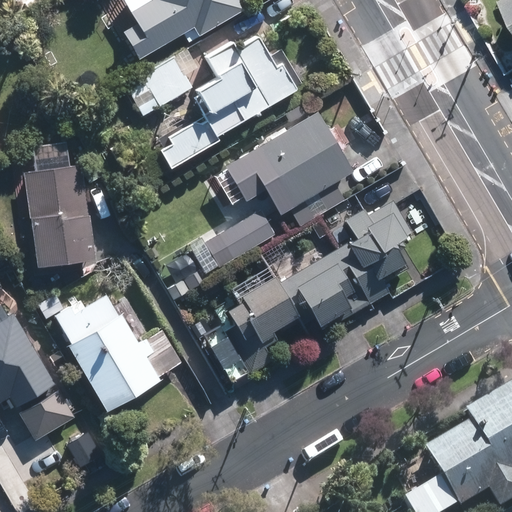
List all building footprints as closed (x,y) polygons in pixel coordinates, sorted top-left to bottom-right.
[(124,31),(138,56),(194,25),(199,34),(244,8),(239,0),(124,0),(138,24),(124,31)] [(216,135),(297,89),(282,62),(286,60),(277,45),(267,50),(256,31),(234,44),(231,38),(205,53),(218,75),(197,87),(198,90),(191,94),(204,117),(168,137),(173,146),(162,152),(172,169),(220,142),(216,135)] [(141,115),(192,86),(174,55),(140,75),(142,79),(125,89),(141,115)] [(318,109),(258,143),(259,145),(252,149),(263,169),(271,166),(292,203),(353,169),(339,145),(344,143),(332,122),(327,125),(318,109)] [(97,257),(91,208),(87,208),(80,160),(21,167),(28,214),(31,214),(37,264),(97,257)] [(354,239),(281,282),(273,269),(237,290),(242,299),(245,297),(247,301),(238,306),(227,288),(215,294),(227,314),(201,329),(209,341),(204,344),(221,373),(243,360),(251,374),(277,360),(267,343),(279,336),(277,332),(301,319),(305,327),(318,319),(324,328),(356,309),(350,297),(364,289),(372,303),(391,291),(384,279),(410,263),(399,245),(413,237),(392,201),(369,215),(365,207),(343,220),(354,239)] [(230,256),(273,230),(258,205),(215,231),(230,256)] [(249,261),(262,254),(257,245),(244,252),(249,261)] [(42,315),(61,304),(53,291),(34,302),(42,315)] [(138,341),(122,314),(119,316),(107,294),(75,313),(71,306),(56,314),(73,344),(70,345),(107,411),(160,381),(157,376),(180,363),(162,331),(145,339),(144,338),(138,341)] [(47,375),(12,314),(6,317),(0,306),(0,402),(11,396),(35,439),(72,418),(47,375)] [(499,510),(511,502),(511,383),(465,410),(471,419),(424,446),(435,464),(409,478),(417,491),(404,498),(412,511),(448,511),(459,506),(461,508),(488,492),(499,510)] [(335,511),(328,498),(303,511),(335,511)]
